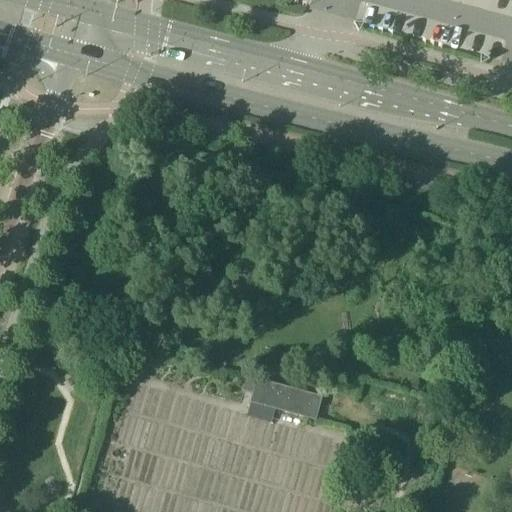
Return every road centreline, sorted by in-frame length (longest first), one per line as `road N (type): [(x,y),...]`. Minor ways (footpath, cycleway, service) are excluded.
road 1 (primary): [(68,59),(511,163)]
road 2 (unclassified): [(511,97),(319,43),(279,70)]
road 3 (primary): [(511,127),(279,70)]
road 4 (residential): [(68,59),(0,280)]
road 5 (primary): [(279,70),(80,13)]
